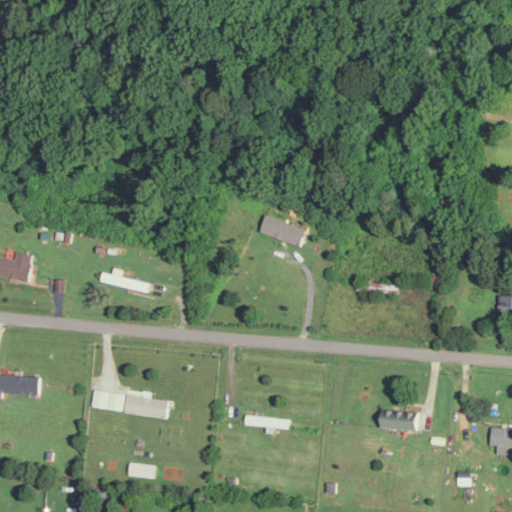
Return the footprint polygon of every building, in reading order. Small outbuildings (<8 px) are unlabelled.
[(264,230),(304,244),(310,227),(270,212),(264,230)] [(0,274),(35,278),(38,252),(20,250),(19,256),(0,254),(0,274)] [(152,280),(123,275),(125,267),(115,265),(114,272),(103,270),(101,280),(150,289),(152,280)] [(500,309),(511,309),(511,292),(501,292),(500,309)] [(0,390),(44,392),(44,375),(0,372),(0,390)] [(95,404),(125,409),(128,392),(98,387),(95,404)] [(171,417),(174,399),(131,392),(128,410),(171,417)] [(426,419),(420,418),(421,411),(385,405),(382,423),(424,430),(426,419)] [(293,426),(293,416),(249,414),(249,423),(274,424),(273,425),(293,426)] [(511,426),(494,424),(491,439),(500,441),(499,451),(511,453),(511,426)] [(157,476),(159,463),(133,460),(131,473),(157,476)] [(460,484),(474,484),(474,472),(460,472),(460,484)]
